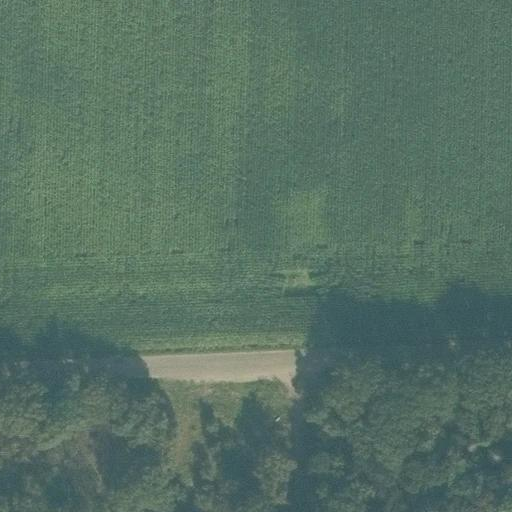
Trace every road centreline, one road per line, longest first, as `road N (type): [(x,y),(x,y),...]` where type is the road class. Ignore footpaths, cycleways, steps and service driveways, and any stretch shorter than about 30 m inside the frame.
road 1 (unclassified): [(511,352),(0,370)]
road 2 (track): [(295,511),(299,360)]
